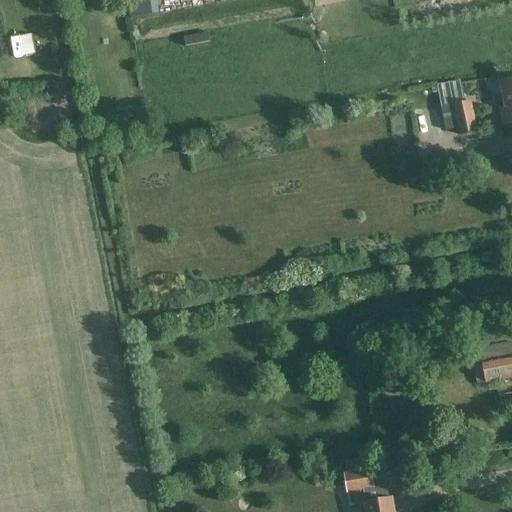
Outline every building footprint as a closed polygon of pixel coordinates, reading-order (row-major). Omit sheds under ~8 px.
[(511,78),(499,82),(504,108),(499,109),(502,126),(511,124),(511,78)] [(460,81),(436,86),(445,131),(457,129),(459,136),(476,132),(470,102),(465,103),(460,81)] [(481,362),(472,363),(476,385),(485,383),(511,378),(511,343),(478,349),(481,362)] [(344,474),(347,493),(372,489),(369,470),(344,474)] [(392,511),(390,499),(365,504),(366,511),(392,511)]
